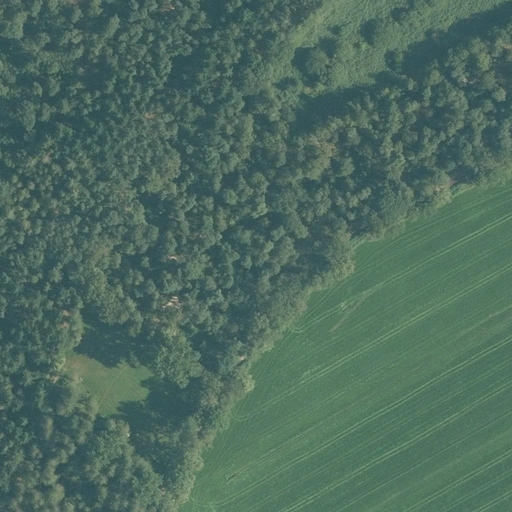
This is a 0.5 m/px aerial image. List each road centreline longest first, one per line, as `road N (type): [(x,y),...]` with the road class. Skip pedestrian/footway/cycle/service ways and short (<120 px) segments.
road 1 (track): [(154,511),(261,324),(355,237),(511,158)]
road 2 (track): [(0,174),(167,0)]
